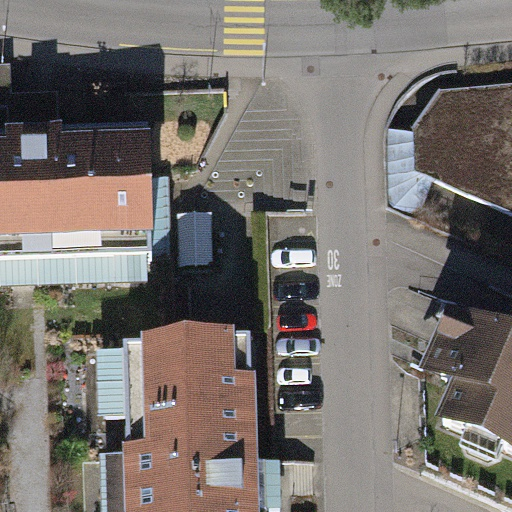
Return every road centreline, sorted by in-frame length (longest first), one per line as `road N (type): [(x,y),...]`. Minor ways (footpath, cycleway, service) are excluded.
road 1 (residential): [(351,511),(345,22)]
road 2 (tertiary): [(345,22),(184,22),(0,1)]
road 3 (tertiary): [(511,11),(345,22)]
